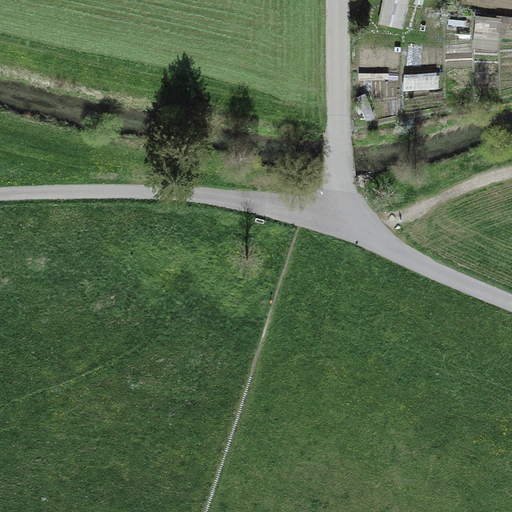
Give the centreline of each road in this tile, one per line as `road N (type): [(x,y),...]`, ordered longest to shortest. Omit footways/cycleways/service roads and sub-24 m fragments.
road 1 (unclassified): [(335,213),(151,192),(0,194)]
road 2 (unclassified): [(335,213),(335,0)]
road 3 (unclassified): [(511,305),(335,213)]
road 4 (track): [(373,237),(415,208),(511,169)]
